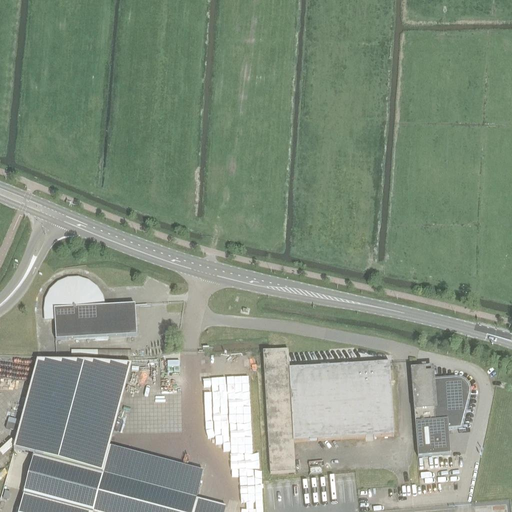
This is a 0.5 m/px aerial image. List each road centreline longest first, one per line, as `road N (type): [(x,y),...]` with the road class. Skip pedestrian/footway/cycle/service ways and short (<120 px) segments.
road 1 (secondary): [(360,304),(189,259),(57,208)]
road 2 (secondary): [(57,222),(203,276),(360,304)]
road 3 (unknown): [(401,354),(413,404),(410,435),(400,448),(379,448),(367,415),(366,343)]
road 4 (secondary): [(511,341),(360,304)]
